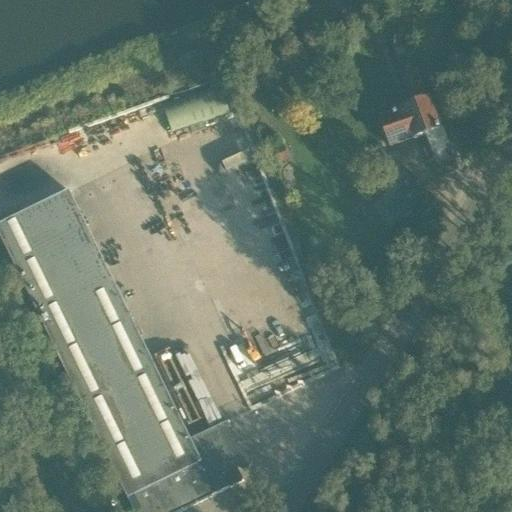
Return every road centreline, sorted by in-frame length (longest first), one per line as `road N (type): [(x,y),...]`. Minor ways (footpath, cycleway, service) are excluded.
road 1 (unclassified): [(274,511),(511,154)]
road 2 (track): [(186,59),(348,0)]
